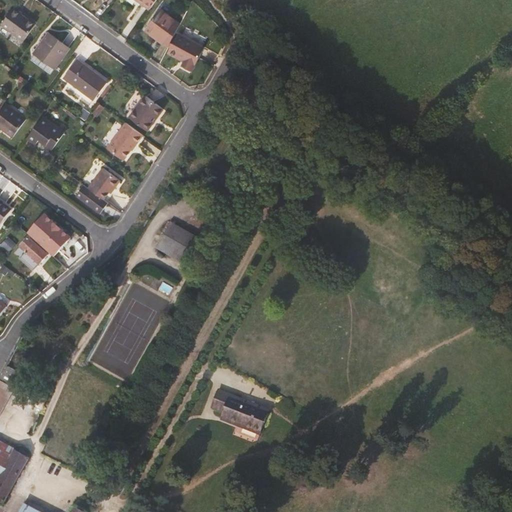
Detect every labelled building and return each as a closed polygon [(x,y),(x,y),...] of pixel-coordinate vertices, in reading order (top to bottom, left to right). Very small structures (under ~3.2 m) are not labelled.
[(156,0),(136,0),(150,10),(156,0)] [(14,6),(1,25),(24,41),(36,24),(25,16),(26,15),(14,6)] [(168,47),(181,23),(161,9),(147,29),(160,39),(159,40),(168,47)] [(189,41),(196,33),(186,25),(179,33),(189,41)] [(160,39),(147,29),(146,31),(159,40),(160,39)] [(48,32),(34,53),(55,68),(70,47),(48,32)] [(189,41),(179,33),(176,37),(186,45),(189,41)] [(77,60),(64,78),(93,99),(107,81),(77,60)] [(147,95),(130,117),(147,130),(164,108),(147,95)] [(0,126),(13,137),(27,118),(6,103),(0,111),(0,126)] [(65,132),(43,116),(27,138),(34,144),(38,139),(52,150),(65,132)] [(136,144),(143,134),(126,121),(108,145),(125,157),(135,143),(136,144)] [(115,188),(121,180),(104,167),(89,188),(104,199),(109,191),(113,187),(115,188)] [(110,203),(107,201),(104,199),(89,188),(84,184),(78,193),(103,212),(110,203)] [(0,225),(11,210),(6,206),(5,207),(0,202),(0,225)] [(27,233),(55,254),(72,233),(43,211),(27,233)] [(190,267),(204,240),(171,222),(156,248),(190,267)] [(29,237),(20,247),(26,252),(20,259),(33,271),(48,254),(29,237)] [(145,265),(138,282),(172,295),(178,278),(145,265)] [(0,301),(0,318),(8,307),(0,301)] [(10,386),(17,373),(7,367),(0,379),(0,415),(14,389),(10,386)] [(269,410),(219,389),(212,408),(224,413),(221,419),(260,434),(269,410)] [(0,501),(4,504),(29,458),(8,446),(0,459),(0,501)]
